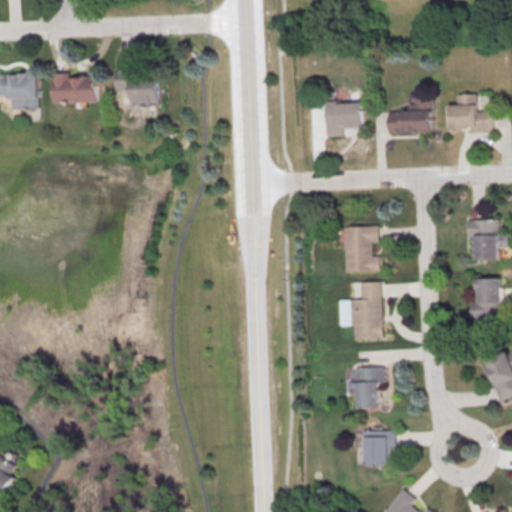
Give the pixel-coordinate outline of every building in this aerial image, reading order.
[(164,102),(134,103),(133,88),(120,88),(119,70),(136,69),(136,78),(163,77),(164,102)] [(56,102),(55,71),(73,71),(73,77),(102,76),(103,100),(56,102)] [(1,95),(1,73),(42,73),(43,107),(15,107),(15,94),(1,95)] [(133,90),(122,89),(122,106),(133,106),(133,90)] [(460,93),(460,104),(452,104),(453,129),(495,127),(495,110),(479,110),(478,93),(460,93)] [(435,99),(412,100),(412,110),(391,111),(392,132),(437,131),(435,99)] [(328,102),(329,135),(345,135),(345,127),(366,127),(366,101),(328,102)] [(472,219),(473,237),(478,237),(478,259),(503,259),(502,219),(472,219)] [(345,227),(347,273),(382,271),(381,256),(374,256),(373,243),(380,243),(379,226),(345,227)] [(479,280),(503,279),(505,319),(473,320),(472,302),(477,302),(477,288),(479,288),(479,280)] [(362,283),(383,282),(386,340),(355,341),(353,300),(363,300),(362,283)] [(383,407),(383,381),(388,381),(387,366),(361,366),(362,407),(383,407)] [(370,465),(395,465),(394,447),(401,447),(400,430),(369,431),(370,465)] [(0,454),(19,465),(14,473),(18,476),(7,496),(0,492),(0,454)]
